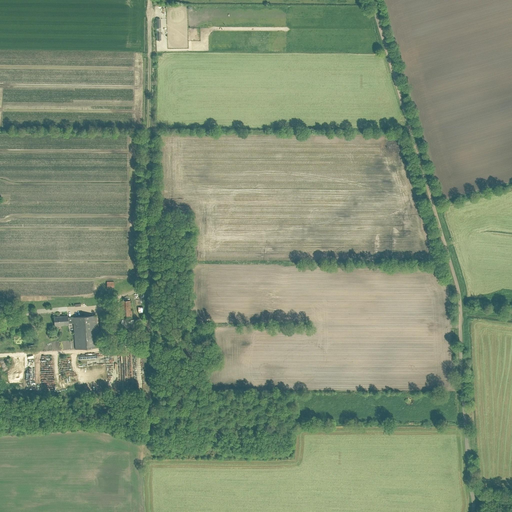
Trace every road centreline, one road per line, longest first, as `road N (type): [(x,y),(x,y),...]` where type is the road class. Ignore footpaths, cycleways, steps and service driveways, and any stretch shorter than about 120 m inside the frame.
road 1 (track): [(465,423),(304,421),(282,455),(148,450),(149,0)]
road 2 (unclassified): [(472,511),(457,288),(370,0)]
road 3 (track): [(0,322),(112,305),(148,288)]
